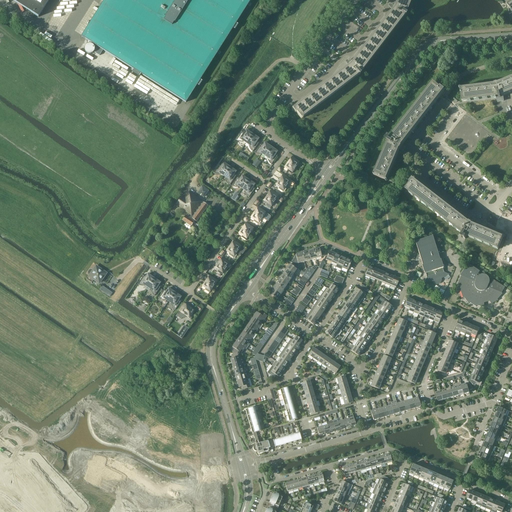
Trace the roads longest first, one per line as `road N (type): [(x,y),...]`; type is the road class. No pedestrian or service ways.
road 1 (secondary): [(327,172),(422,48),(511,35)]
road 2 (residential): [(170,150),(0,28)]
road 3 (unclassified): [(140,428),(116,465),(151,490),(240,468)]
road 4 (residential): [(273,136),(272,113),(356,0)]
road 5 (residential): [(357,368),(374,358),(408,278),(361,258)]
road 6 (track): [(0,65),(115,144)]
road 7 (secondary): [(234,438),(210,356),(230,309)]
road 8 (residential): [(188,292),(266,182)]
